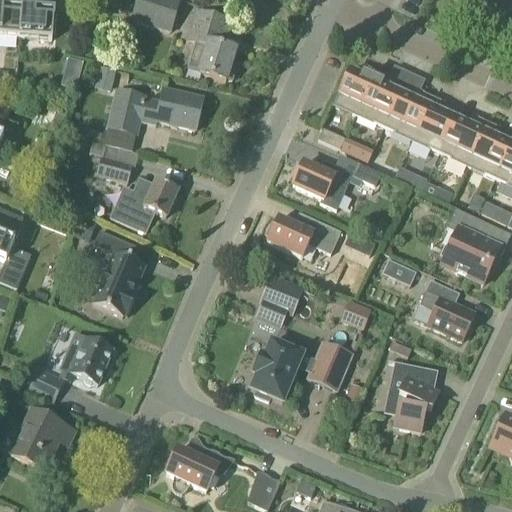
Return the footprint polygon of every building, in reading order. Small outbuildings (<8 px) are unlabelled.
[(0,0),(0,40),(18,42),(20,0),(19,13),(8,12),(8,0),(0,0)] [(20,0),(18,42),(50,45),(52,15),(40,14),(40,0),(20,0)] [(180,3),(168,0),(135,0),(129,25),(170,37),(180,3)] [(225,85),(232,87),(236,71),(229,69),(234,54),(215,49),(218,38),(226,36),(229,26),(194,16),(186,43),(204,48),(195,77),(225,85)] [(67,61),(65,70),(79,74),(82,65),(67,61)] [(93,92),(110,96),(115,75),(93,70),(91,77),(96,78),(93,92)] [(333,110),(355,120),(375,76),(363,70),(359,79),(349,75),(333,110)] [(375,76),(355,120),(382,133),(399,97),(383,90),(387,82),(375,76)] [(162,93),(159,106),(144,103),(144,101),(115,95),(106,133),(135,140),(140,118),(155,122),(154,126),(193,135),(201,103),(162,93)] [(399,97),(382,133),(410,146),(431,102),(418,96),(414,105),(399,97)] [(431,102),(410,146),(438,159),(454,123),(439,116),(443,107),(431,102)] [(454,123),(438,159),(466,172),(486,127),(474,122),(470,130),(454,123)] [(486,127),(466,172),(493,184),(510,149),(494,142),(499,133),(486,127)] [(339,155),(344,144),(322,134),(317,145),(339,155)] [(511,149),(510,149),(493,184),(511,192),(511,149)] [(371,160),(367,168),(369,169),(375,172),(379,163),(371,160)] [(94,180),(126,189),(131,170),(100,161),(94,180)] [(320,165),(316,174),(302,168),(291,192),(320,205),(319,208),(335,216),(337,212),(346,192),(337,188),(343,176),(334,171),(320,165)] [(378,178),(356,169),(351,181),(372,191),(378,178)] [(138,183),(132,196),(123,192),(109,223),(144,239),(154,218),(164,222),(176,194),(154,184),(152,190),(138,183)] [(410,193),(420,197),(424,189),(413,184),(410,193)] [(11,186),(5,200),(27,209),(33,193),(32,193),(20,189),(11,186)] [(424,189),(420,197),(431,202),(434,194),(424,189)] [(448,210),(450,206),(452,201),(438,194),(434,204),(448,211),(448,210)] [(465,213),(477,218),(482,208),(484,204),(472,198),(465,213)] [(505,232),(510,221),(483,208),(478,219),(505,232)] [(0,264),(4,267),(22,224),(0,214),(0,264)] [(503,254),(491,248),(471,239),(478,225),(454,214),(445,233),(455,238),(442,266),(457,273),(455,278),(481,290),(493,265),(497,267),(503,254)] [(329,260),(339,237),(298,218),(292,231),(276,224),(274,229),(270,228),(265,240),(268,242),(265,248),(300,264),(307,250),(329,260)] [(75,242),(87,247),(95,229),(83,224),(75,242)] [(126,248),(99,237),(92,251),(113,260),(91,310),(121,323),(122,319),(126,321),(134,301),(131,300),(143,271),(120,261),(126,248)] [(381,277),(408,289),(415,276),(387,263),(381,277)] [(2,271),(0,276),(0,287),(15,294),(21,278),(2,271)] [(304,294),(268,280),(257,308),(261,309),(262,307),(285,316),(284,318),(293,322),(304,294)] [(432,317),(426,331),(460,347),(473,319),(453,310),(458,299),(429,286),(418,310),(432,317)] [(0,312),(4,314),(8,302),(0,299),(0,312)] [(347,307),(342,319),(340,326),(361,335),(369,317),(347,307)] [(59,373),(96,389),(111,355),(73,339),(59,373)] [(391,346),(387,354),(406,363),(410,354),(391,346)] [(278,410),(298,362),(266,348),(260,363),(257,362),(248,381),(252,383),(246,397),(249,398),(248,402),(263,408),(264,405),(278,410)] [(350,359),(322,348),(306,384),(334,396),(350,359)] [(398,433),(418,438),(424,413),(429,415),(437,398),(418,390),(421,374),(396,368),(394,380),(403,384),(398,399),(389,398),(385,417),(395,419),(393,432),(398,433)] [(33,371),(22,394),(52,408),(63,384),(33,371)] [(0,398),(3,400),(8,389),(0,385),(0,398)] [(349,388),(343,402),(354,407),(361,392),(349,388)] [(74,436),(31,415),(9,460),(40,475),(54,445),(66,451),(74,436)] [(511,420),(510,421),(504,419),(489,452),(507,460),(510,468),(511,468),(511,420)] [(176,453),(164,479),(173,483),(171,492),(171,495),(173,498),(176,500),(180,499),(183,497),(188,490),(204,497),(216,472),(224,476),(230,465),(226,464),(222,463),(217,460),(212,457),(208,456),(204,454),(200,450),(198,446),(188,449),(190,455),(189,459),(176,453)] [(257,477),(246,507),(257,511),(267,511),(279,486),(271,484),(263,478),(257,477)] [(314,492),(299,486),(295,498),(309,503),(314,492)]
